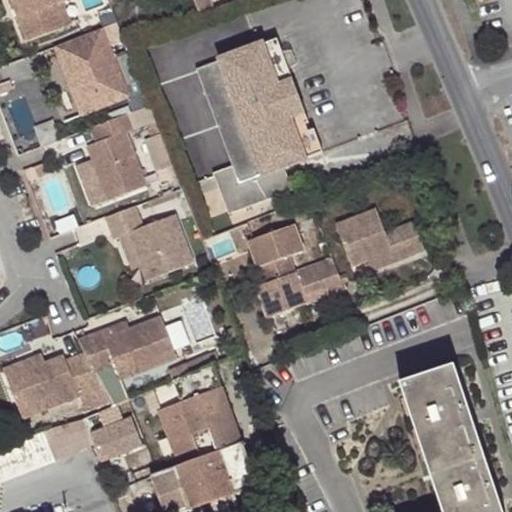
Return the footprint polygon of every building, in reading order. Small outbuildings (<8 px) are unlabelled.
[(17,0),(11,0),(20,20),(24,18),(17,0)] [(17,0),(24,18),(20,20),(28,44),(64,30),(56,7),(63,4),(61,0),(17,0)] [(72,28),(63,4),(56,7),(64,30),(72,28)] [(131,100),(105,30),(56,49),(82,118),(131,100)] [(278,116),(274,107),(294,100),(294,96),(294,92),(292,89),(289,87),(283,89),(269,94),(267,88),(281,83),(289,80),(284,67),(292,62),(287,49),(277,51),(272,38),(191,68),(229,165),(210,172),(222,204),(286,179),(281,165),(320,149),(311,127),(306,129),(303,120),(305,119),(300,108),(278,116)] [(267,88),(269,94),(283,89),(281,83),(267,88)] [(294,100),(274,107),(278,116),(297,108),(294,100)] [(133,132),(127,117),(92,130),(97,145),(88,148),(93,161),(109,202),(146,188),(126,134),(133,132)] [(92,208),(109,202),(93,161),(77,167),(92,208)] [(143,228),(135,208),(107,218),(115,240),(122,237),(129,234),(140,264),(147,282),(193,264),(175,216),(143,228)] [(384,235),(375,209),(334,225),(350,266),(366,260),(389,252),(393,263),(422,252),(412,225),(384,235)] [(247,239),(256,265),(290,253),(302,249),(292,223),(247,239)] [(129,234),(122,237),(133,267),(140,264),(129,234)] [(389,252),(366,260),(370,272),(393,263),(389,252)] [(290,253),(256,265),(262,282),(296,270),(290,253)] [(329,257),(296,270),(302,291),(323,284),(326,294),(341,287),(329,257)] [(262,282),(254,285),(265,316),(305,302),(302,291),(296,270),(262,282)] [(101,333),(77,342),(84,355),(94,375),(114,368),(118,380),(175,359),(159,319),(104,339),(101,333)] [(41,355),(2,370),(5,378),(44,364),(41,355)] [(94,375),(84,355),(64,362),(63,357),(44,364),(5,378),(20,419),(102,389),(94,375)] [(210,363),(171,379),(180,404),(159,412),(177,466),(241,444),(210,363)] [(453,364),(399,382),(426,464),(480,446),(453,364)] [(131,418),(89,434),(102,467),(144,450),(131,418)] [(0,481),(53,461),(42,431),(0,447),(0,481)] [(150,476),(162,511),(249,511),(264,507),(256,487),(241,444),(177,466),(150,476)] [(502,511),(480,446),(426,464),(441,511),(502,511)]
